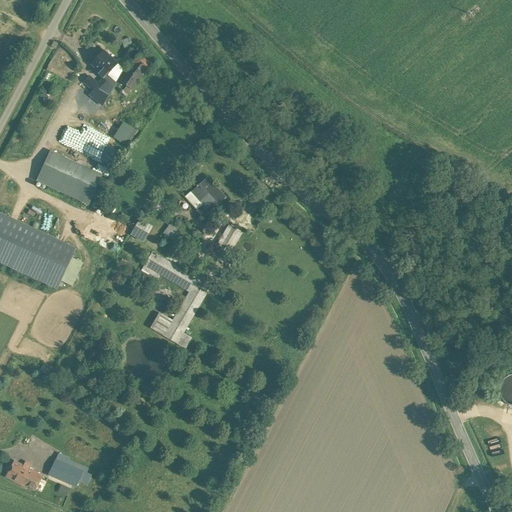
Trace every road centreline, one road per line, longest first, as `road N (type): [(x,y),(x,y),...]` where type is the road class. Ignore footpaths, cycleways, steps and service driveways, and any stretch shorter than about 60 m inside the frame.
road 1 (secondary): [(496,511),(377,254),(284,168),(128,0)]
road 2 (track): [(51,30),(74,41),(87,70),(35,167),(0,165)]
road 3 (residential): [(67,0),(0,126)]
